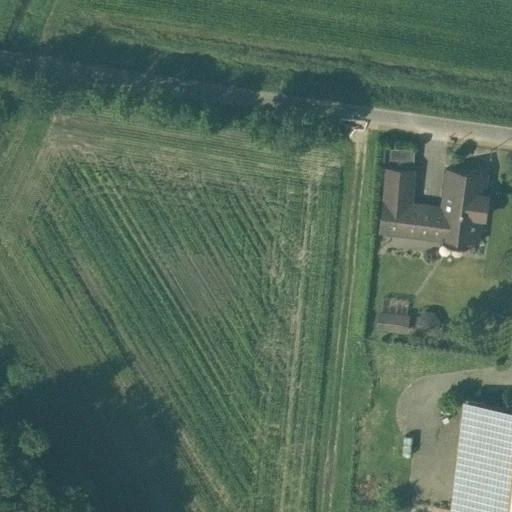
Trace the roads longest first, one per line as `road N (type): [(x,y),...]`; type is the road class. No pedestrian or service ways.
road 1 (unclassified): [(511,138),(0,59)]
road 2 (track): [(322,511),(361,115)]
